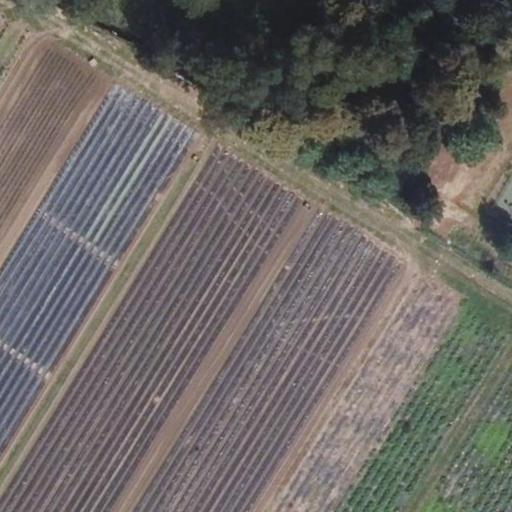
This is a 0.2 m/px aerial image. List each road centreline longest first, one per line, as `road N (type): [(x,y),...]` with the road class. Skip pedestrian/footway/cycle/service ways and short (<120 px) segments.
road 1 (track): [(1,0),(511,306)]
road 2 (track): [(264,511),(423,252)]
